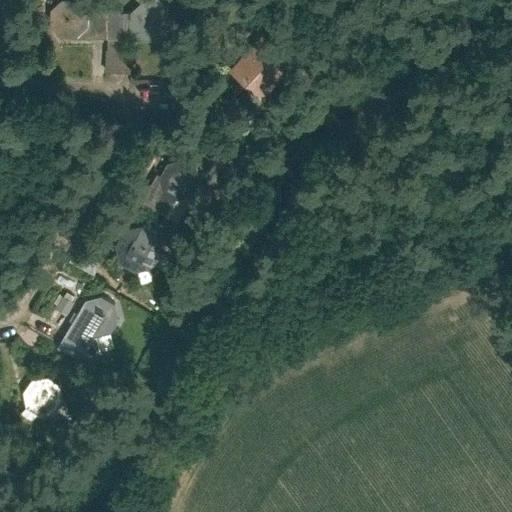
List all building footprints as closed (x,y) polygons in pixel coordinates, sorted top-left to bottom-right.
[(0,0),(0,30),(9,22),(9,0),(0,0)] [(79,0),(59,0),(51,8),(51,24),(61,35),(77,36),(121,38),(122,7),(91,5),(91,10),(89,10),(79,0)] [(140,38),(156,39),(167,28),(167,12),(158,1),(140,1),(130,11),(129,27),(140,38)] [(294,58),(265,32),(237,63),(267,89),(294,58)] [(191,156),(172,155),(162,165),(163,182),(171,191),(190,191),(200,180),(200,167),(191,156)] [(152,226),(134,225),(124,235),(124,253),(133,261),(151,261),(162,250),(162,237),(152,226)] [(90,295),(64,342),(88,356),(105,327),(110,330),(120,312),(121,300),(105,291),(90,295)] [(55,374),(37,375),(28,386),(31,403),(41,411),(59,408),(68,396),(66,383),(55,374)]
